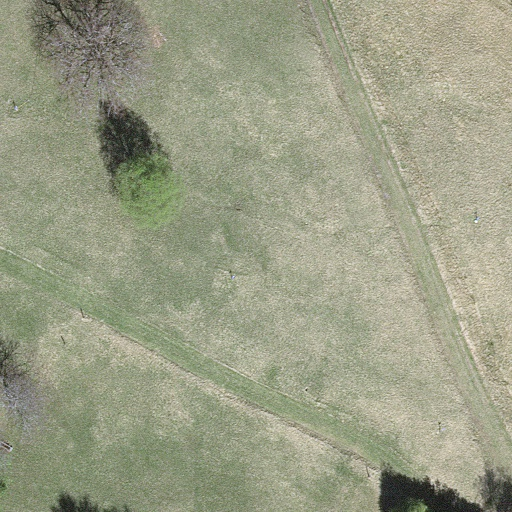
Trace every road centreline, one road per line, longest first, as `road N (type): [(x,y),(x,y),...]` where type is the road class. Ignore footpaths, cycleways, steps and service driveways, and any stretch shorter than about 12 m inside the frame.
road 1 (track): [(318,0),(508,471),(494,511)]
road 2 (track): [(420,511),(411,487),(381,453),(0,261)]
